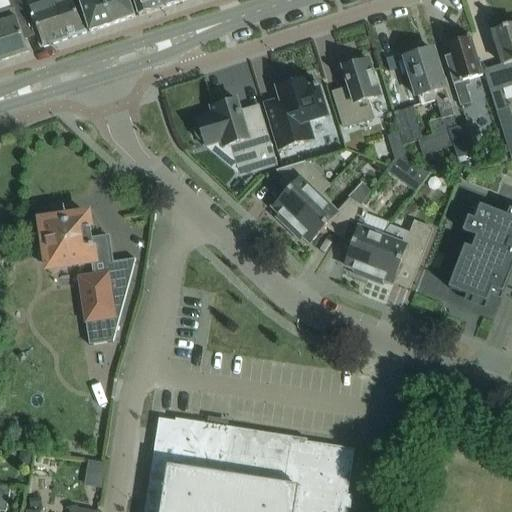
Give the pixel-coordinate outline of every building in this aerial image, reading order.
[(50,8),(47,0),(37,0),(39,5),(30,8),(26,0),(8,0),(12,9),(23,40),(38,35),(43,48),(57,43),(54,35),(59,34),(55,23),(50,25),(45,10),(50,8)] [(54,35),(57,43),(86,34),(70,0),(53,0),(52,1),(51,0),(47,0),(50,8),(45,10),(50,25),(55,23),(59,34),(54,35)] [(112,25),(103,0),(77,0),(89,33),(112,25)] [(128,0),(103,0),(112,25),(135,18),(128,0)] [(163,9),(159,0),(132,0),(138,17),(163,9)] [(159,0),(163,9),(189,0),(188,0),(159,0)] [(0,17),(2,23),(0,23),(0,62),(9,59),(28,53),(23,40),(12,9),(0,12),(0,17)] [(503,65),(483,71),(489,90),(490,93),(491,92),(497,114),(509,111),(502,89),(511,86),(511,25),(492,32),(503,65)] [(482,76),(476,56),(470,37),(446,44),(450,55),(444,57),(460,107),(470,104),(465,87),(469,86),(468,81),(482,76)] [(457,128),(456,125),(432,51),(405,59),(420,106),(436,101),(441,119),(428,123),(432,136),(423,139),(412,107),(393,114),(403,146),(416,141),(422,158),(453,148),(447,131),(457,128)] [(333,94),(334,100),(344,129),(373,120),(367,102),(380,98),(368,60),(358,63),(357,58),(345,62),(347,66),(342,68),(349,89),(333,94)] [(266,109),(265,105),(263,106),(277,152),(309,142),(304,124),(327,117),(318,85),(313,86),(311,77),(297,81),(296,77),(284,81),(286,85),(276,88),(284,115),(268,119),(265,109),(266,109)] [(240,178),(256,173),(276,167),(258,107),(256,108),(257,111),(241,115),(240,113),(239,113),(236,100),(232,102),(231,100),(229,96),(225,95),(221,96),(219,99),(219,103),(219,105),(210,108),(213,115),(196,120),(197,125),(195,127),(194,131),(194,134),(194,137),(196,140),(199,142),(202,143),(203,143),(204,147),(221,142),(223,149),(231,147),(240,178)] [(457,159),(469,155),(460,127),(457,128),(447,131),(453,148),(457,159)] [(288,230),(319,198),(329,187),(305,163),(304,163),(276,172),(275,172),(282,179),(278,183),(288,192),(272,209),(280,215),(276,219),(288,230)] [(339,236),(358,207),(349,201),(336,215),(319,198),(288,230),(299,241),(303,238),(309,244),(326,227),(339,236)] [(469,234),(449,289),(487,304),(490,297),(501,301),(511,271),(511,210),(510,210),(508,215),(473,203),(463,232),(469,234)] [(358,207),(339,236),(353,245),(344,267),(354,270),(352,274),(367,280),(387,226),(364,217),(366,212),(358,206),(358,207)] [(378,207),(375,219),(396,224),(399,212),(378,207)] [(88,216),(60,220),(60,219),(55,216),(46,218),(43,222),(41,222),(44,242),(44,249),(42,250),(38,254),(40,264),(44,267),(47,267),(47,269),(76,265),(89,346),(112,343),(135,260),(112,263),(107,228),(108,223),(89,226),(88,216)] [(410,290),(417,271),(432,230),(414,223),(405,247),(383,239),(367,280),(382,286),(383,282),(392,285),(393,284),(410,290)] [(256,435),(158,420),(144,511),(344,511),(354,451),(304,443),(304,445),(279,441),(279,439),(256,435)] [(29,467),(31,455),(20,454),(19,461),(23,466),(29,467)] [(46,466),(44,481),(59,484),(62,469),(46,466)] [(0,511),(2,511),(5,511),(9,493),(10,489),(0,487),(0,511)] [(42,499),(30,500),(31,509),(43,508),(42,499)]
